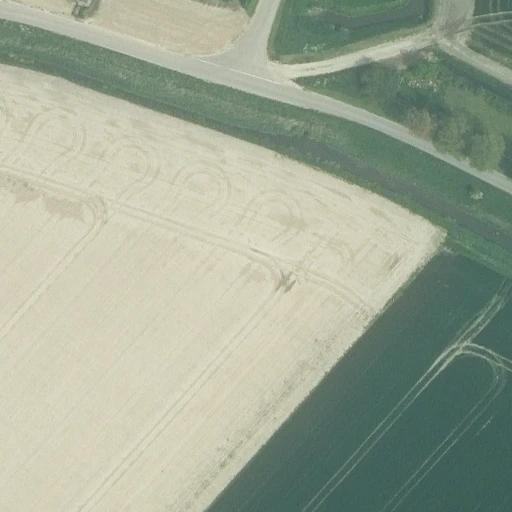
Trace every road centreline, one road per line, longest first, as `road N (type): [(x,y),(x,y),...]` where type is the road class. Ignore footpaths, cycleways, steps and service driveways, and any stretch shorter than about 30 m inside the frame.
road 1 (unclassified): [(511,188),(349,115),(0,11)]
road 2 (track): [(438,35),(374,59),(240,83)]
